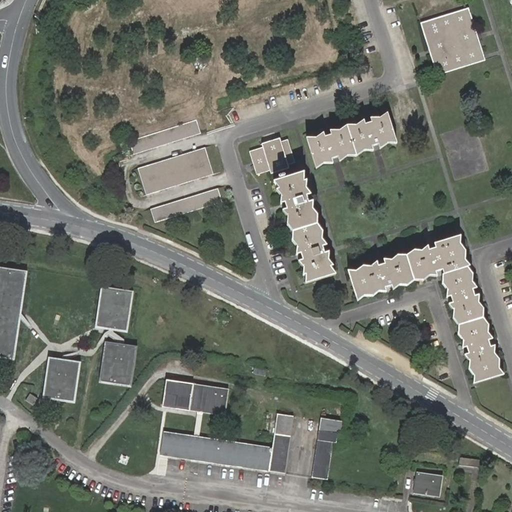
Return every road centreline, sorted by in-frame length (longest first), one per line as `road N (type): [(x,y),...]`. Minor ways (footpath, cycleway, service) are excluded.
road 1 (residential): [(263,304),(269,286),(226,136),(395,81),(370,0)]
road 2 (tertiary): [(263,304),(511,448)]
road 3 (tertiary): [(57,220),(171,258),(263,304)]
road 4 (tertiary): [(18,21),(8,61),(11,125),(30,170),(60,210),(57,220)]
road 5 (residential): [(511,245),(482,254),(511,354)]
